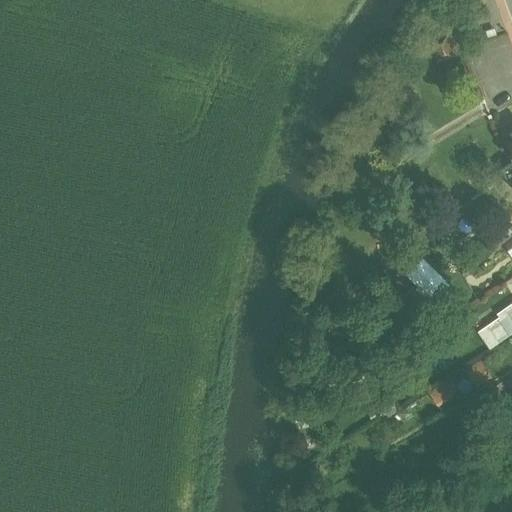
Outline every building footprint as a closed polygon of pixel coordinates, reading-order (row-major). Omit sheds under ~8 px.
[(449,34),(431,39),(438,60),(456,55),(449,34)] [(491,114),(473,124),(480,135),(497,124),(491,114)] [(511,131),(511,132),(511,131),(511,142),(508,144),(511,149),(511,163),(503,169),(511,181),(511,180),(511,131)] [(437,314),(415,292),(383,324),(380,322),(375,326),(394,345),(406,333),(412,339),(437,314)] [(511,333),(511,329),(503,317),(490,326),(501,342),(511,333)] [(356,324),(349,321),(344,333),(351,336),(356,324)] [(344,348),(334,344),(331,354),(340,357),(344,348)] [(474,388),(494,378),(484,358),(464,368),(474,388)] [(452,377),(430,392),(439,405),(461,390),(452,377)] [(387,392),(377,398),(385,411),(395,405),(387,392)]
